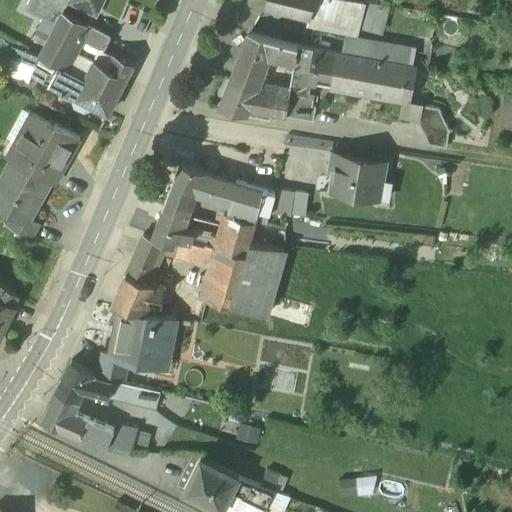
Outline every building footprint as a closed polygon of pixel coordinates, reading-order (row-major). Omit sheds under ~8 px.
[(68,0),(27,0),(23,8),(55,24),(62,12),(68,0)] [(75,0),(74,3),(96,14),(102,0),(75,0)] [(313,0),(266,0),(266,5),(310,16),(313,0)] [(313,0),(310,16),(323,19),(327,0),(313,0)] [(358,0),(327,0),(323,19),(322,23),(356,32),(357,27),(363,1),(358,0)] [(363,1),(357,27),(383,34),(389,8),(363,1)] [(128,5),(112,49),(121,52),(123,46),(140,52),(153,14),(128,5)] [(55,24),(39,55),(50,62),(59,66),(60,65),(77,35),(84,23),(62,12),(55,24)] [(110,36),(84,23),(77,35),(100,47),(103,49),(110,36)] [(298,45),(248,32),(229,83),(250,87),(251,85),(257,86),(268,55),(295,60),(298,45)] [(372,41),(346,40),(343,52),(368,56),(372,41)] [(403,46),(372,41),(368,56),(400,62),(403,46)] [(39,55),(7,44),(0,64),(0,74),(29,84),(31,77),(39,55)] [(316,48),(298,45),(295,60),(288,92),(288,93),(294,94),(309,97),(311,82),(316,48)] [(103,49),(100,47),(93,60),(108,68),(115,55),(103,49)] [(343,52),(316,48),(311,82),(336,86),(335,88),(402,100),(409,101),(415,65),(409,64),(400,62),(368,56),(343,52)] [(31,77),(41,81),(50,62),(39,55),(31,77)] [(84,77),(74,96),(90,104),(106,113),(133,64),(115,55),(108,68),(93,60),(84,77)] [(84,77),(60,65),(59,66),(50,62),(41,81),(74,96),(84,77)] [(250,87),(229,83),(220,106),(248,113),(249,109),(246,108),(250,87)] [(257,86),(251,85),(250,87),(246,108),(249,109),(272,113),(275,90),(257,86)] [(288,92),(275,90),(272,113),(291,116),(294,94),(288,93),(288,92)] [(309,97),(294,94),(291,116),(313,120),(316,107),(313,106),(314,98),(309,97)] [(90,104),(74,96),(72,100),(74,106),(82,110),(88,109),(90,104)] [(409,101),(402,100),(399,115),(420,119),(423,104),(423,103),(409,101)] [(439,107),(423,104),(420,119),(419,123),(428,144),(446,146),(449,130),(439,107)] [(53,125),(30,112),(6,157),(10,160),(48,180),(54,183),(79,137),(54,123),(53,125)] [(387,161),(332,151),(330,165),(333,166),(329,189),(375,196),(378,179),(384,180),(387,161)] [(48,180),(10,160),(0,178),(0,204),(12,211),(27,219),(28,217),(48,180)] [(236,181),(200,170),(180,162),(163,206),(184,214),(193,192),(230,204),(236,181)] [(262,190),(236,181),(230,204),(227,214),(254,221),(257,210),(262,190)] [(293,190),(278,188),(277,194),(275,193),(270,212),(286,214),(290,214),(290,212),(293,190)] [(275,193),(262,190),(257,210),(270,212),(275,193)] [(308,192),(293,190),(290,212),(305,214),(308,192)] [(222,235),(192,229),(191,231),(186,229),(189,222),(182,219),(184,214),(163,206),(151,237),(172,245),(176,237),(189,241),(189,240),(204,245),(205,242),(219,247),(222,235)] [(27,219),(12,211),(5,224),(30,237),(38,223),(28,217),(27,219)] [(254,221),(227,214),(222,235),(219,247),(243,253),(245,254),(249,243),(254,221)] [(311,235),(294,234),(293,246),(310,246),(311,235)] [(172,245),(151,237),(138,260),(156,266),(164,251),(213,264),(219,247),(205,242),(204,245),(189,240),(189,241),(176,237),(172,245)] [(285,248),(249,242),(248,254),(253,255),(239,308),(266,316),(285,248)] [(219,247),(213,264),(204,298),(239,308),(253,255),(248,254),(245,254),(243,253),(219,247)] [(156,266),(138,260),(130,275),(148,281),(156,266)] [(130,275),(125,274),(111,306),(116,307),(145,314),(146,311),(146,306),(159,310),(167,287),(148,281),(130,275)] [(0,324),(9,305),(10,305),(9,304),(15,292),(0,281),(0,324)] [(180,291),(167,287),(159,310),(173,314),(174,310),(177,302),(180,291)] [(145,314),(116,307),(107,353),(110,354),(110,356),(129,359),(143,362),(144,356),(166,361),(175,317),(146,311),(145,314)] [(129,359),(110,356),(110,354),(107,353),(101,352),(96,374),(96,376),(124,383),(129,359)] [(96,374),(80,364),(80,363),(72,358),(63,377),(84,389),(84,390),(123,400),(128,384),(124,383),(96,376),(96,374)] [(160,392),(128,384),(123,400),(156,409),(160,392)] [(74,399),(57,390),(42,420),(56,428),(78,437),(87,418),(69,410),(74,399)] [(113,429),(87,418),(78,437),(104,448),(113,429)] [(116,421),(113,429),(104,448),(112,452),(114,448),(133,451),(139,427),(116,421)] [(237,437),(258,442),(262,427),(241,422),(237,437)] [(238,477),(201,458),(184,491),(222,510),(223,508),(232,490),(238,477)] [(377,476),(342,478),(342,495),(378,493),(377,476)] [(275,490),(246,480),(238,477),(232,490),(267,507),(267,506),(275,490)] [(264,511),(267,507),(232,490),(223,508),(231,511),(264,511)] [(282,511),(290,496),(275,490),(267,506),(280,511),(282,511)]
